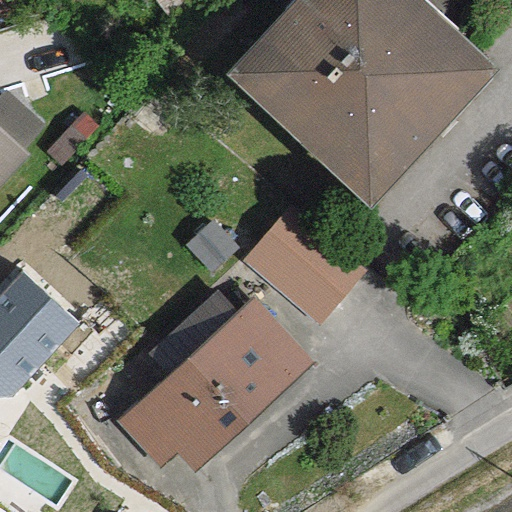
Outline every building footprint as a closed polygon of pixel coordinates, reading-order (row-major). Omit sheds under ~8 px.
[(414,0),(310,0),(246,72),(375,185),(484,60),(482,58),(414,0)] [(0,174),(19,154),(0,136),(0,174)] [(0,401),(12,411),(88,303),(21,256),(0,286),(0,401)] [(196,458),(295,377),(280,357),(293,346),(261,304),(146,397),(196,458)] [(280,357),(295,377),(309,367),(293,346),(280,357)] [(82,494),(92,511),(143,511),(119,472),(82,494)]
